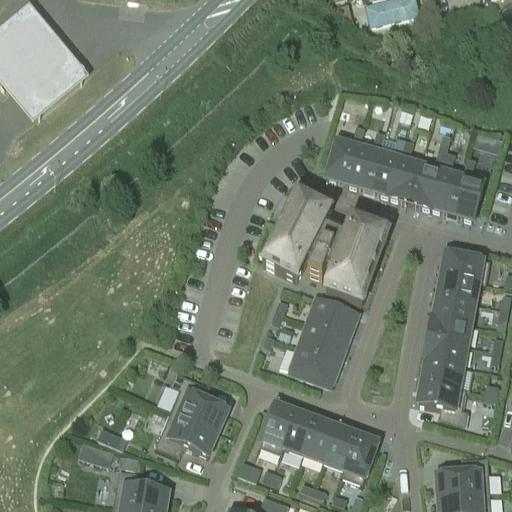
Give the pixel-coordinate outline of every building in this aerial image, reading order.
[(331,0),(334,9),(346,6),(344,0),(331,0)] [(415,4),(362,17),(368,40),(421,27),(415,4)] [(0,88),(17,107),(36,128),(93,83),(72,58),(29,9),(0,33),(0,88)] [(334,15),(339,36),(352,32),(347,11),(334,15)] [(348,192),(364,136),(356,134),(353,146),(339,142),(326,185),(348,192)] [(368,198),(379,161),(359,156),(365,136),(364,136),(348,192),(368,198)] [(384,142),(376,140),(372,152),(381,154),(384,142)] [(389,204),(405,149),(397,146),(393,158),(401,161),(399,167),(379,161),(368,198),(388,204),(389,204)] [(410,210),(422,166),(410,163),(414,151),(405,149),(389,204),(410,210)] [(430,216),(442,180),(444,173),(447,161),(438,158),(435,170),(422,166),(410,210),(430,216)] [(447,161),(444,173),(451,175),(455,163),(447,161)] [(462,186),(451,222),(473,228),(485,184),(472,180),(475,169),(467,166),(461,185),(462,186)] [(451,222),(462,186),(461,185),(442,180),(430,216),(431,216),(451,222)] [(331,218),(304,204),(297,201),(263,271),(297,288),(331,218)] [(352,226),(325,300),(360,313),(387,239),(352,226)] [(307,283),(321,288),(333,256),(323,252),(307,283)] [(441,283),(485,291),(489,270),(445,261),(441,283)] [(511,283),(506,282),(503,295),(511,296),(511,295),(511,283)] [(437,304),(474,311),(478,291),(485,292),(485,291),(441,283),(437,304)] [(433,326),(470,332),(474,311),(437,304),(433,326)] [(510,305),(502,304),(499,316),(508,317),(510,305)] [(307,331),(348,346),(357,322),(316,307),(307,331)] [(275,319),(283,322),(287,311),(279,308),(275,319)] [(497,328),(506,330),(508,317),(499,316),(497,328)] [(283,322),(275,319),(270,331),(279,334),(283,322)] [(429,347),(466,354),(470,332),(433,326),(429,347)] [(298,355),(339,370),(348,346),(307,331),(298,355)] [(262,355),(270,358),(274,346),(266,343),(262,355)] [(502,348),(494,346),(492,358),(500,360),(502,348)] [(425,368),(463,375),(466,354),(429,347),(425,368)] [(339,370),(298,355),(289,379),(331,394),(339,370)] [(489,371),(498,372),(500,360),(492,358),(489,371)] [(421,389),(466,398),(467,394),(459,393),(463,375),(425,368),(421,389)] [(170,420),(217,441),(227,418),(204,407),(209,395),(175,381),(170,394),(179,398),(170,420)] [(438,428),(466,433),(469,417),(463,416),(466,398),(421,389),(417,411),(440,416),(438,428)] [(484,401),(496,403),(498,395),(485,393),(484,401)] [(496,403),(484,401),(482,410),(495,412),(496,403)] [(283,456),(296,420),(275,412),(259,455),(281,463),(283,456)] [(217,441),(170,420),(154,455),(178,465),(184,453),(207,464),(217,441)] [(303,463),(316,427),(296,420),(283,456),(303,463)] [(323,470),(336,435),(316,427),(303,463),(323,470)] [(101,435),(96,447),(106,451),(111,440),(111,439),(101,435)] [(343,478),(356,442),(336,435),(323,470),(343,478)] [(356,442),(343,478),(340,485),(362,493),(377,450),(356,442)] [(108,474),(112,459),(102,456),(97,471),(108,474)] [(138,466),(125,464),(123,475),(136,477),(138,466)] [(437,505),(489,502),(487,466),(461,468),(462,481),(436,482),(437,505)] [(144,483),(118,478),(113,511),(165,511),(168,500),(142,495),(144,483)] [(269,493),(273,481),(265,478),(261,490),(269,493)] [(269,493),(277,496),(281,484),(273,481),(269,493)] [(314,495),(302,491),(299,500),(311,504),(314,495)] [(326,500),(314,495),(311,504),(322,508),(326,500)] [(489,511),(489,502),(437,505),(437,511),(489,511)] [(332,511),(344,511),(346,507),(334,503),(331,511),(332,511)]
